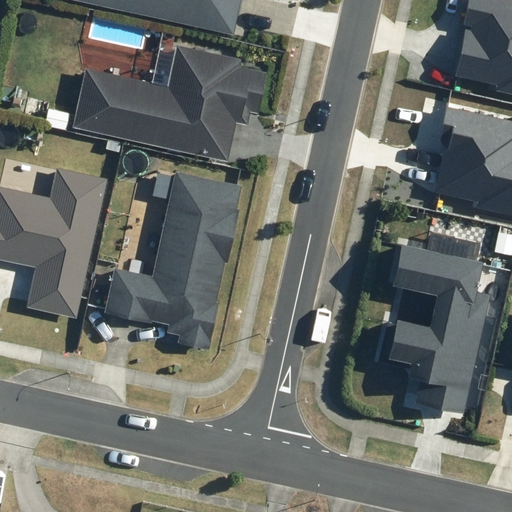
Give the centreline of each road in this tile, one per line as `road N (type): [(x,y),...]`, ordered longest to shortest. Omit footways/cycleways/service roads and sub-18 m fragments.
road 1 (residential): [(362,0),(261,463)]
road 2 (residential): [(0,401),(261,463)]
road 3 (residential): [(261,463),(490,511)]
